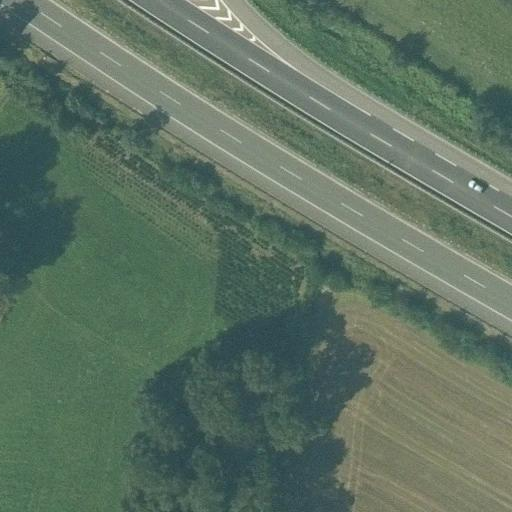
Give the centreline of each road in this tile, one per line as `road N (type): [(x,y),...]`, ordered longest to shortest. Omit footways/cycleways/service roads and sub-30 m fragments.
road 1 (motorway): [(20,0),(281,167),(511,301)]
road 2 (motorway): [(393,139),(165,0)]
road 3 (motorway): [(393,139),(233,0)]
road 4 (motorway): [(511,206),(393,139)]
